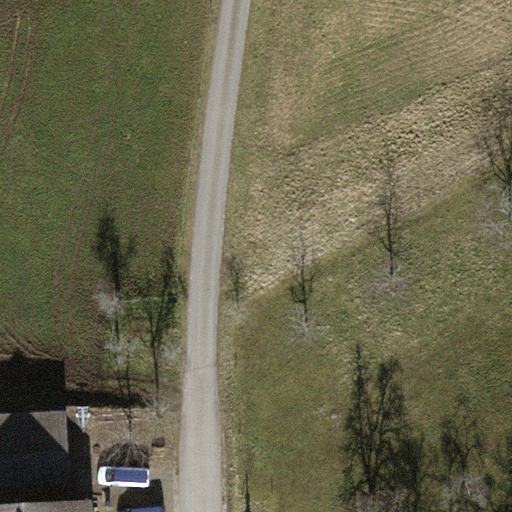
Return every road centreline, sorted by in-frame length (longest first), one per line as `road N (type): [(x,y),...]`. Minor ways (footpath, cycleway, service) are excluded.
road 1 (track): [(249,0),(214,231),(206,373)]
road 2 (residential): [(206,373),(211,511)]
